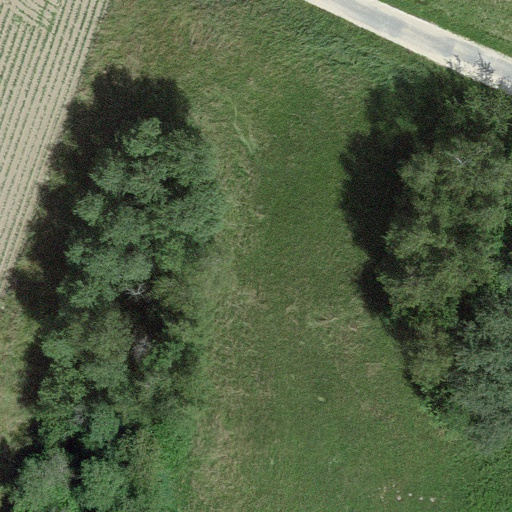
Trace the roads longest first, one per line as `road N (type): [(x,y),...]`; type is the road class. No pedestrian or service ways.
road 1 (track): [(0,378),(112,0)]
road 2 (track): [(511,83),(344,0)]
